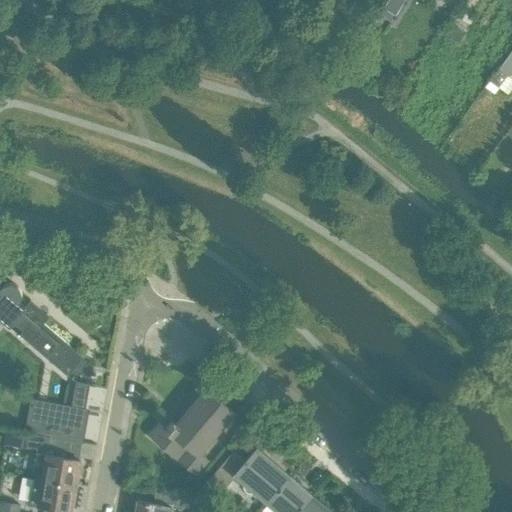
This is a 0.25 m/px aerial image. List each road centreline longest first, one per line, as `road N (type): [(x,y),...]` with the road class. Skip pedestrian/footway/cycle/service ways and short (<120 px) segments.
road 1 (residential): [(417,511),(190,315),(138,300)]
road 2 (residential): [(98,511),(138,300)]
road 3 (residential): [(138,300),(129,273),(93,249),(0,219)]
